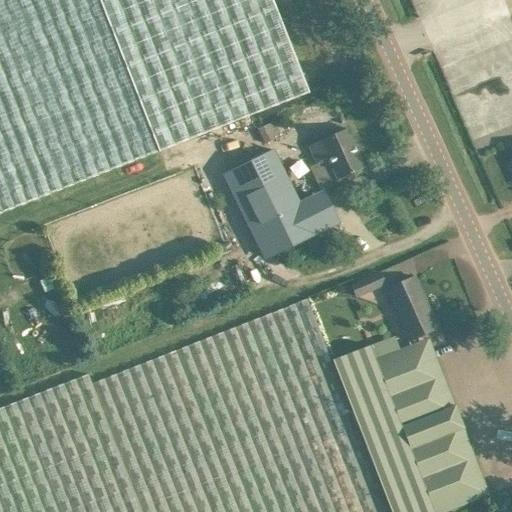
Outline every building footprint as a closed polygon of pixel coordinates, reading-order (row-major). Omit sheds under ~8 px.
[(0,0),(0,213),(308,92),(271,0),(0,0)] [(279,134),(273,121),(257,129),(265,144),(272,140),(279,134)] [(319,188),(335,181),(364,167),(347,128),(307,146),(315,164),(310,167),(319,188)] [(276,248),(311,232),(271,145),(222,168),(243,214),(257,207),(276,248)] [(49,262),(50,254),(50,250),(48,244),(46,241),(43,237),(36,233),(32,232),(26,231),(22,232),(18,234),(14,236),(10,239),(7,246),(5,250),(5,255),(7,264),(10,268),(12,271),(19,275),(24,276),(29,277),(36,275),(40,273),(44,269),(49,262)] [(351,284),(355,295),(356,297),(386,284),(380,271),(351,284)] [(386,289),(409,341),(437,328),(414,276),(386,289)] [(369,345),(331,360),(307,298),(91,383),(88,374),(13,403),(0,408),(0,511),(444,511),(481,498),(456,431),(463,428),(454,405),(447,408),(424,348),(409,354),(406,346),(374,359),(369,345)] [(196,313),(191,303),(179,309),(183,319),(196,313)]
